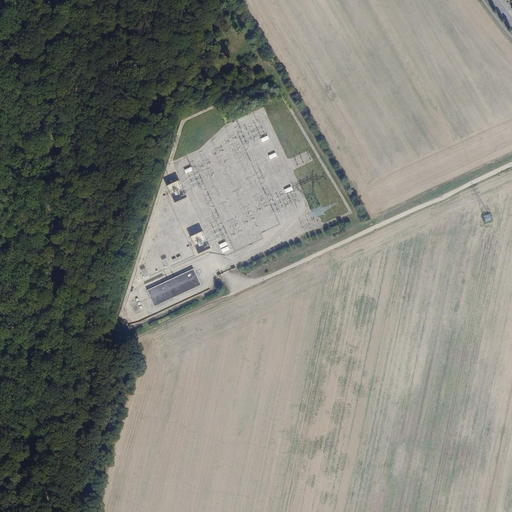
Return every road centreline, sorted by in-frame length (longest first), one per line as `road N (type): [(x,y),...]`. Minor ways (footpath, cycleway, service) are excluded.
road 1 (track): [(56,0),(44,511)]
road 2 (track): [(227,270),(246,287),(511,163)]
road 3 (track): [(46,387),(246,287)]
